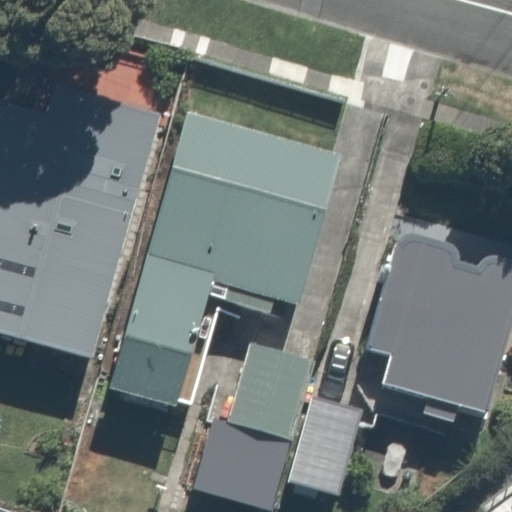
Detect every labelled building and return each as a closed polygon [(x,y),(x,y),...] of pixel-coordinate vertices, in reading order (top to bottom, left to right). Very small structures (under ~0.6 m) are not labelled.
[(0,332),(71,355),(147,116),(7,72),(0,93),(0,332)] [(293,305),(337,157),(163,105),(80,383),(152,405),(184,297),(263,321),(270,298),(293,305)] [(366,350),(359,377),(405,389),(400,409),(436,418),(441,398),(484,409),(511,301),(511,261),(372,225),(341,343),(366,350)] [(267,480),(327,498),(353,410),(295,393),(307,353),(236,332),(209,421),(279,442),(267,480)] [(511,511),(511,470),(461,504),(466,511),(511,511)]
